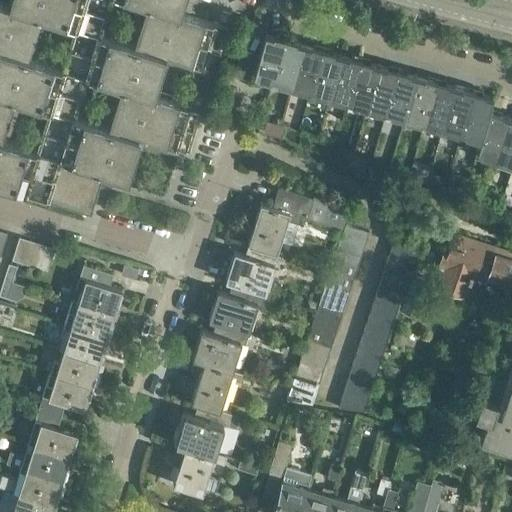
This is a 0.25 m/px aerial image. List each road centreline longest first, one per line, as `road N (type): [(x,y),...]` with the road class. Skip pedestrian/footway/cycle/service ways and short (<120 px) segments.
road 1 (residential): [(106,511),(184,257)]
road 2 (residential): [(273,0),(270,7),(499,72),(511,84)]
road 3 (residential): [(184,257),(0,201)]
road 4 (residential): [(184,257),(203,229),(234,133)]
